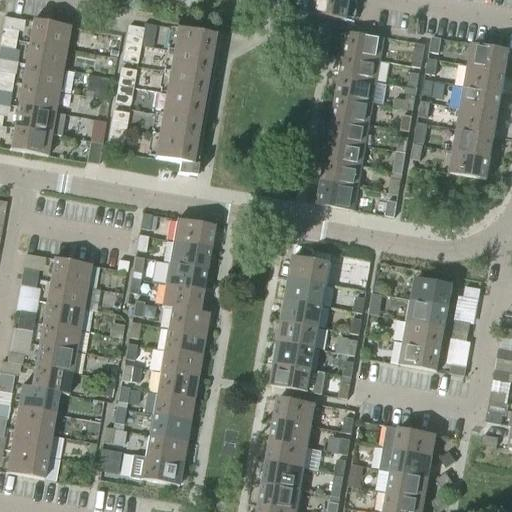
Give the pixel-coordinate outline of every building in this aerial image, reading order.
[(351,1),(345,0),(306,0),(307,2),(312,3),(309,16),(347,23),(351,1)] [(32,22),(28,44),(65,51),(69,29),(32,22)] [(127,28),(126,36),(141,39),(142,30),(127,28)] [(2,31),(0,39),(15,42),(17,33),(2,31)] [(176,31),(172,53),(209,59),(213,38),(176,31)] [(347,33),(343,56),(380,62),(384,40),(347,33)] [(139,47),(141,39),(126,36),(124,45),(139,47)] [(0,48),(14,51),(15,42),(0,39),(0,40),(0,48)] [(432,39),(430,48),(429,53),(438,54),(441,40),(432,39)] [(61,72),(65,51),(28,44),(24,66),(61,72)] [(138,56),(139,47),(124,45),(123,53),(138,56)] [(472,45),(468,67),(505,74),(509,51),(472,45)] [(411,68),(421,70),(423,53),(414,52),(411,68)] [(136,64),(138,56),(123,53),(121,62),(136,64)] [(206,81),(209,59),(172,53),(168,74),(206,81)] [(376,84),(380,62),(343,56),(339,77),(376,84)] [(436,62),(427,61),(424,76),(434,78),(436,62)] [(58,94),(61,72),(24,66),(20,87),(58,94)] [(501,95),(505,74),(468,67),(464,89),(501,95)] [(120,70),(119,79),(133,81),(135,73),(120,70)] [(0,74),(0,83),(12,86),(13,77),(0,74)] [(202,102),(206,81),(168,74),(164,96),(202,102)] [(415,92),(416,91),(418,76),(409,75),(407,90),(415,92)] [(373,105),(376,84),(339,77),(335,98),(373,105)] [(107,95),(109,79),(95,78),(93,94),(107,95)] [(132,90),(133,81),(119,79),(117,87),(132,90)] [(432,83),(424,82),(421,97),(430,99),(432,83)] [(0,92),(10,94),(12,86),(0,83),(0,92)] [(54,116),(58,94),(20,87),(16,109),(54,116)] [(131,98),(132,90),(117,87),(115,96),(131,98)] [(498,116),(501,95),(464,89),(460,110),(498,116)] [(129,107),(131,98),(115,96),(114,105),(129,107)] [(198,124),(202,102),(164,96),(160,117),(198,124)] [(412,113),(412,112),(415,98),(405,96),(403,112),(412,113)] [(369,126),(373,105),(335,98),(332,120),(369,126)] [(429,104),(420,103),(417,119),(426,120),(429,104)] [(63,118),(54,116),(16,109),(12,131),(50,137),(60,139),(63,118)] [(494,139),(498,116),(460,110),(456,132),(494,139)] [(113,113),(111,121),(126,124),(128,115),(113,113)] [(194,146),(198,124),(160,117),(157,139),(194,146)] [(408,134),(408,133),(411,119),(402,117),(399,132),(408,134)] [(365,147),(369,126),(332,120),(328,140),(365,147)] [(124,132),(126,124),(111,121),(110,130),(124,132)] [(427,126),(416,125),(414,138),(425,140),(427,126)] [(123,141),(124,132),(110,130),(108,138),(123,141)] [(46,159),(50,137),(12,131),(8,152),(46,159)] [(490,159),(494,139),(456,132),(453,152),(490,159)] [(121,150),(123,141),(108,138),(107,147),(121,150)] [(405,155),(405,154),(407,140),(398,138),(396,154),(405,155)] [(190,166),(194,146),(157,139),(153,161),(178,165),(176,176),(195,179),(197,167),(190,166)] [(361,168),(365,147),(328,140),(324,162),(361,168)] [(101,147),(88,145),(85,166),(97,168),(101,147)] [(422,147),(413,145),(410,160),(419,162),(422,147)] [(486,182),(490,159),(453,152),(449,175),(486,182)] [(393,174),(401,176),(404,162),(395,160),(393,174)] [(357,189),(361,168),(324,162),(320,183),(357,189)] [(389,195),(398,197),(400,182),(391,180),(389,195)] [(353,212),(357,189),(320,183),(316,206),(353,212)] [(387,202),(384,218),(393,219),(395,210),(396,204),(387,202)] [(141,215),(138,231),(147,232),(150,217),(141,215)] [(175,222),(171,243),(210,250),(214,228),(175,222)] [(137,238),(135,253),(143,254),(146,239),(137,238)] [(206,271),(210,250),(171,243),(167,265),(206,271)] [(292,258),(288,280),(326,287),(329,264),(292,258)] [(133,259),(131,273),(140,275),(142,260),(133,259)] [(52,261),(48,283),(86,289),(90,268),(52,261)] [(127,264),(117,262),(116,272),(125,274),(127,264)] [(202,292),(206,271),(167,265),(164,285),(202,292)] [(22,269),(20,278),(36,281),(37,272),(22,269)] [(34,290),(36,281),(20,278),(19,287),(34,290)] [(140,282),(130,280),(127,295),(136,298),(140,282)] [(322,308),(326,287),(288,280),(285,301),(322,308)] [(415,280),(411,302),(448,308),(452,286),(415,280)] [(82,311),(86,289),(48,283),(44,304),(82,311)] [(198,314),(202,292),(164,285),(160,309),(170,310),(198,314)] [(463,298),(478,300),(479,291),(465,288),(463,298)] [(362,316),(362,315),(365,301),(355,299),(352,314),(362,316)] [(318,329),(322,308),(285,301),(281,322),(318,329)] [(444,330),(448,308),(411,302),(407,323),(444,330)] [(143,305),(142,305),(133,303),(131,318),(140,320),(143,305)] [(78,332),(82,311),(44,304),(41,325),(78,332)] [(207,315),(198,314),(170,310),(166,331),(203,337),(207,315)] [(18,314),(16,321),(33,324),(34,316),(18,314)] [(358,337),(358,336),(361,322),(352,320),(349,335),(358,337)] [(31,333),(33,324),(16,321),(15,331),(31,333)] [(314,351),(318,329),(281,322),(277,344),(314,351)] [(454,322),(453,331),(468,334),(470,325),(454,322)] [(441,351),(444,330),(407,323),(403,344),(441,351)] [(74,353),(78,332),(41,325),(37,347),(74,353)] [(139,326),(130,325),(127,340),(136,342),(139,326)] [(500,339),(511,340),(511,332),(502,330),(500,339)] [(200,358),(203,337),(166,331),(162,352),(200,358)] [(467,343),(468,334),(453,331),(451,340),(467,343)] [(345,356),(355,358),(357,343),(348,342),(345,356)] [(311,372),(314,351),(277,344),(274,365),(311,372)] [(436,373),(441,351),(403,344),(399,367),(436,373)] [(135,348),(126,346),(123,361),(133,363),(135,348)] [(71,375),(74,353),(37,347),(33,368),(71,375)] [(496,359),(511,362),(511,360),(511,353),(498,351),(496,359)] [(196,380),(200,358),(162,352),(158,373),(196,380)] [(5,364),(20,366),(22,357),(7,355),(5,364)] [(342,377),(351,379),(353,365),(344,363),(342,377)] [(311,372),(274,365),(270,388),(321,397),(324,375),(311,372)] [(132,369),(122,367),(120,382),(129,384),(132,369)] [(450,367),(448,376),(463,378),(465,370),(450,367)] [(66,398),(71,375),(33,368),(29,389),(29,390),(57,395),(57,396),(66,398)] [(492,382),(508,384),(509,375),(494,372),(492,382)] [(192,401),(196,380),(158,373),(155,395),(192,401)] [(0,376),(0,384),(11,386),(12,378),(0,376)] [(0,393),(10,395),(11,386),(0,384),(0,393)] [(340,385),(338,400),(347,401),(350,386),(340,385)] [(53,416),(57,396),(57,395),(29,390),(29,389),(20,388),(16,409),(53,416)] [(128,390),(127,390),(119,388),(116,404),(125,405),(128,390)] [(489,403),(504,405),(506,397),(490,394),(489,403)] [(188,422),(192,401),(155,395),(151,416),(188,422)] [(277,399),(273,421),(311,428),(315,406),(277,399)] [(49,437),(53,416),(16,409),(12,431),(49,437)] [(124,411),(123,411),(115,410),(112,425),(122,427),(124,411)] [(485,424),(501,427),(502,418),(486,415),(485,424)] [(184,444),(188,422),(151,416),(147,437),(184,444)] [(342,434),(350,435),(353,420),(344,419),(342,434)] [(307,449),(311,428),(273,421),(269,442),(307,449)] [(386,428),(382,450),(431,459),(435,437),(386,428)] [(113,431),(104,430),(101,445),(110,446),(113,431)] [(45,459),(49,437),(12,431),(8,452),(45,459)] [(181,465),(184,444),(147,437),(143,458),(181,465)] [(482,438),(481,446),(497,448),(498,440),(482,438)] [(347,457),(347,456),(350,442),(340,440),(338,455),(347,457)] [(303,470),(307,449),(269,442),(266,463),(303,470)] [(428,480),(431,459),(382,450),(378,471),(428,480)] [(109,453),(107,452),(100,451),(97,466),(107,468),(109,453)] [(41,481),(45,459),(8,452),(4,475),(41,481)] [(445,470),(454,464),(447,453),(438,460),(445,470)] [(181,465),(143,458),(132,456),(128,479),(176,488),(181,465)] [(343,479),(343,477),(345,463),(336,462),(334,477),(343,479)] [(300,492),(303,470),(266,463),(262,486),(300,492)] [(424,501),(428,480),(378,471),(378,472),(390,474),(387,494),(424,501)] [(441,491),(451,484),(444,474),(434,481),(441,491)] [(339,500),(339,499),(342,484),(333,483),(330,497),(339,500)] [(288,511),(296,511),(300,492),(262,486),(258,507),(288,511)] [(421,511),(424,501),(387,494),(383,511),(421,511)] [(437,511),(438,511),(447,506),(440,496),(430,502),(437,511)]
